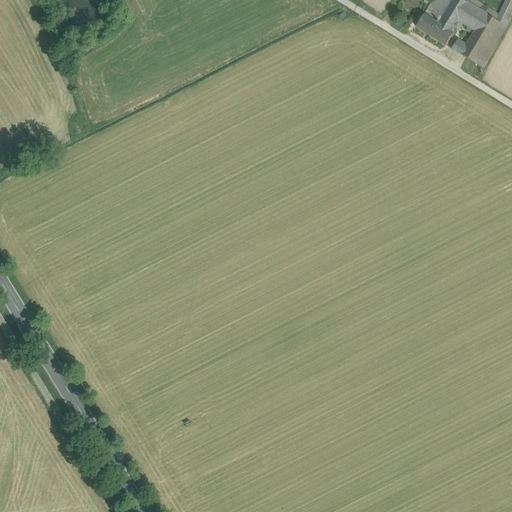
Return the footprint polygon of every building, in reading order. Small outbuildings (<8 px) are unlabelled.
[(462,0),(433,0),(424,15),(453,33),(456,29),(455,29),(459,21),(474,31),(475,31),(465,47),(460,54),(484,69),(492,53),(506,27),(480,11),(462,0)] [(462,0),(480,11),(483,6),(473,0),(462,0)] [(511,0),(505,0),(498,16),(509,22),(511,15),(511,0)] [(488,9),(483,6),(480,11),(506,27),(509,22),(498,16),(488,9)] [(453,33),(424,15),(417,27),(446,46),(453,34),(453,33)] [(457,41),(452,49),(460,54),(465,47),(457,41)]
